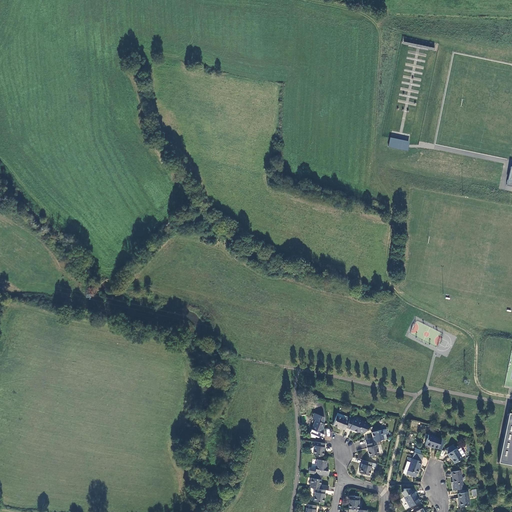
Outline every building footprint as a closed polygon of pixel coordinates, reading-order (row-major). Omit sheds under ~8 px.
[(404,37),(403,43),(433,50),(434,44),(404,37)] [(389,148),(408,150),(409,140),(390,138),(389,148)] [(309,434),(321,439),(323,435),(321,433),(322,430),(321,430),(324,424),(322,423),(323,420),(322,417),(314,413),(312,418),(312,419),(314,420),(309,434)] [(511,415),(508,414),(498,463),(511,465),(511,415)] [(332,426),(345,430),(346,428),(349,418),(349,417),(346,416),(345,419),(336,416),(332,426)] [(362,433),(365,431),(371,426),(367,424),(367,423),(367,422),(362,420),(361,423),(349,418),(346,428),(358,432),(362,433)] [(365,440),(366,444),(376,441),(384,439),(382,430),(372,433),(374,438),(374,439),(372,440),(372,438),(365,440)] [(437,449),(437,448),(440,450),(443,441),(440,440),(427,435),(424,445),(429,447),(429,446),(437,449)] [(376,441),(366,444),(369,457),(379,454),(376,441)] [(312,454),(322,456),(324,443),(314,442),(312,454)] [(461,457),(464,455),(459,448),(456,450),(455,448),(454,449),(452,445),(445,450),(447,454),(446,454),(449,458),(450,458),(454,464),(462,458),(461,457)] [(419,466),(420,466),(424,456),(414,452),(411,459),(408,458),(403,473),(415,478),(418,470),(419,466)] [(322,475),(327,476),(328,474),(328,471),(326,471),(327,467),(325,467),(327,461),(316,459),(315,469),(308,467),(307,473),(315,474),(322,475)] [(377,464),(363,461),(360,474),(369,476),(372,466),(376,468),(377,464)] [(463,490),(460,471),(451,472),(452,482),(450,482),(451,491),(463,490)] [(325,490),(328,490),(328,486),(322,485),(321,486),(320,486),(320,484),(321,479),(314,478),(312,478),(310,487),(315,488),(325,490)] [(323,503),(325,490),(315,488),(313,501),(323,503)] [(409,507),(419,502),(415,495),(414,496),(412,492),(411,492),(410,489),(403,489),(401,493),(403,496),(403,497),(409,507)] [(469,506),(468,493),(457,494),(458,502),(457,502),(458,507),(469,506)] [(350,495),(348,508),(358,509),(360,496),(350,495)]
